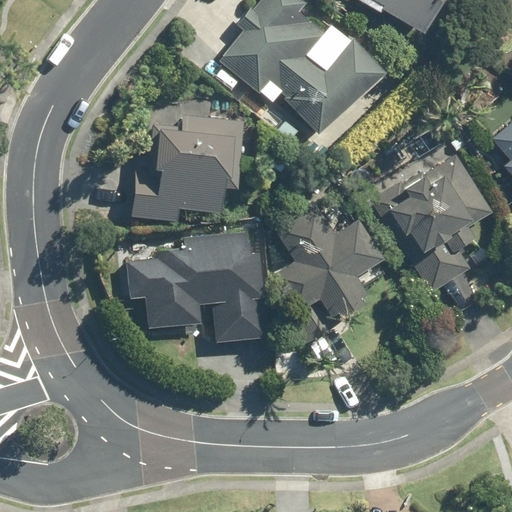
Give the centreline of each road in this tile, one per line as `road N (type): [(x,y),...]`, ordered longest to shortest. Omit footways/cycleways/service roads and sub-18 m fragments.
road 1 (residential): [(497,387),(412,433),(368,444),(171,439),(107,411)]
road 2 (residential): [(129,0),(36,140),(36,250),(45,299),(73,366)]
road 3 (residential): [(107,411),(101,449),(74,476),(35,481),(0,459)]
